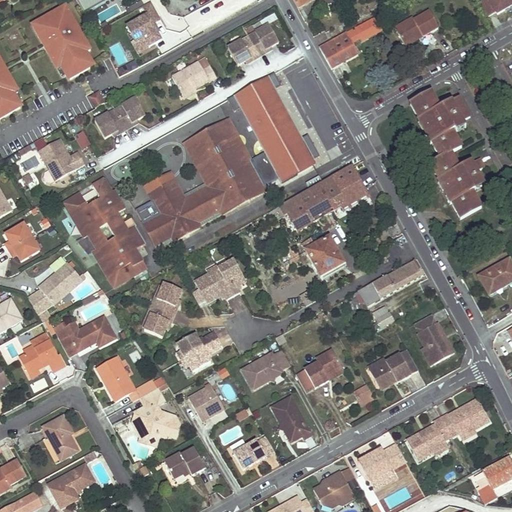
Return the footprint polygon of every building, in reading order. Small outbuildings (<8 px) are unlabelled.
[(110,0),(78,0),(86,14),(110,0)] [(292,0),(298,10),(315,0),(292,0)] [(509,6),(505,0),(482,0),(479,3),(487,18),(496,13),(498,15),(505,10),(504,8),(509,6)] [(148,16),(127,27),(135,41),(137,44),(145,40),(149,48),(162,41),(152,25),(161,20),(151,2),(143,7),(148,16)] [(73,20),(66,7),(36,24),(40,30),(36,32),(43,45),(47,43),(50,49),(46,51),(54,64),(57,61),(62,70),(69,81),(94,67),(86,53),(91,51),(83,38),(79,41),(69,22),(73,20)] [(438,28),(429,12),(413,20),(412,18),(394,28),(403,44),(420,34),(422,37),(438,28)] [(378,24),(375,19),(356,29),(355,28),(319,48),(331,71),(358,56),(349,39),(358,35),(362,42),(373,36),(370,29),(378,24)] [(83,38),(73,20),(69,22),(79,41),(83,38)] [(382,31),(378,24),(370,29),(373,36),(382,31)] [(268,26),(227,49),(238,67),(246,63),(251,60),(253,62),(267,54),(265,52),(270,49),(278,44),(268,26)] [(183,43),(192,39),(188,30),(179,35),(183,43)] [(420,34),(403,44),(404,46),(422,37),(420,34)] [(132,43),(138,54),(149,48),(145,40),(137,44),(135,41),(132,43)] [(0,119),(22,107),(15,96),(10,88),(14,85),(7,73),(3,75),(0,69),(0,68),(4,67),(0,60),(0,119)] [(62,70),(57,61),(54,64),(58,72),(62,70)] [(217,79),(210,67),(202,71),(198,63),(171,78),(183,97),(195,90),(208,82),(209,84),(217,79)] [(274,74),(227,101),(234,113),(242,109),(244,107),(246,111),(244,112),(254,129),(256,128),(260,135),(258,136),(267,152),(252,161),(242,145),(240,146),(236,139),(238,138),(229,120),(185,145),(195,163),(197,162),(201,169),(199,170),(208,187),(211,185),(213,189),(210,190),(187,204),(182,206),(180,203),(165,212),(167,215),(145,227),(157,248),(179,236),(181,239),(196,230),(195,227),(218,214),(217,212),(222,210),(223,211),(241,201),(239,196),(245,192),(246,194),(264,184),(266,188),(316,160),(321,157),(309,135),(303,138),(300,140),(273,92),(276,90),(282,87),(274,74)] [(19,94),(14,85),(10,88),(15,96),(19,94)] [(197,93),(195,90),(183,97),(184,100),(197,93)] [(276,90),(273,92),(300,140),(303,138),(276,90)] [(90,99),(96,109),(104,104),(99,94),(90,99)] [(436,102),(431,94),(428,95),(433,104),(436,102)] [(433,104),(428,95),(413,104),(420,120),(422,119),(427,128),(425,129),(427,134),(429,133),(434,142),(432,143),(440,160),(430,166),(439,181),(442,180),(447,188),(444,190),(446,195),(449,193),(454,202),(451,204),(460,221),(479,210),(474,202),(477,201),(472,192),(474,191),(473,190),(483,184),(477,174),(472,165),(461,171),(456,162),(453,164),(448,157),(452,155),(459,151),(455,143),(458,141),(454,133),(455,132),(454,130),(464,125),(462,123),(470,118),(460,99),(440,110),(436,102),(433,104)] [(146,117),(136,100),(96,122),(106,140),(113,136),(118,133),(120,135),(135,127),(133,124),(138,121),(146,117)] [(466,128),(464,125),(454,130),(455,132),(456,134),(466,128)] [(81,150),(90,146),(82,132),(74,137),(81,150)] [(71,159),(60,141),(40,153),(56,182),(86,166),(79,154),(71,159)] [(30,146),(22,150),(25,155),(33,150),(30,146)] [(195,227),(196,230),(197,232),(270,191),(318,164),(316,160),(266,188),(264,184),(246,194),(245,192),(239,196),(241,201),(223,211),(222,210),(217,212),(218,214),(195,227)] [(472,165),(477,174),(486,169),(481,160),(472,165)] [(341,208),(343,213),(370,199),(353,168),(279,209),(284,218),(288,216),(295,228),(309,220),(310,221),(332,209),(334,212),(341,208)] [(33,178),(29,172),(23,175),(26,182),(33,178)] [(444,190),(447,188),(442,180),(439,181),(438,182),(443,191),(444,190)] [(80,195),(64,205),(84,239),(84,240),(88,237),(96,251),(92,253),(108,279),(131,266),(133,269),(143,263),(141,259),(136,258),(132,260),(129,256),(136,251),(146,246),(131,220),(125,224),(119,215),(126,211),(118,197),(115,199),(105,181),(94,188),(99,197),(101,200),(87,208),(86,204),(80,195)] [(182,206),(187,204),(176,184),(151,198),(159,213),(142,222),(145,227),(167,215),(165,212),(180,203),(182,206)] [(485,188),(483,184),(473,190),(474,191),(475,193),(485,188)] [(0,215),(10,210),(0,193),(0,215)] [(451,204),(454,202),(449,193),(446,195),(445,195),(450,204),(451,204)] [(101,200),(99,197),(86,204),(87,208),(101,200)] [(310,221),(309,220),(295,228),(298,232),(334,212),(332,209),(310,221)] [(25,227),(22,223),(4,234),(8,241),(4,243),(12,256),(16,253),(20,261),(38,249),(36,246),(33,240),(28,233),(25,227)] [(84,239),(82,240),(85,245),(81,247),(88,256),(92,253),(96,251),(88,237),(84,240),(84,239)] [(336,249),(330,239),(307,252),(321,277),(341,266),(332,251),(336,249)] [(346,267),(336,249),(332,251),(341,266),(321,277),(323,280),(346,267)] [(141,259),(136,251),(129,256),(132,260),(136,258),(141,259)] [(33,280),(38,286),(66,263),(60,257),(33,280)] [(193,282),(206,304),(219,296),(222,294),(224,297),(226,300),(239,292),(237,289),(235,287),(239,285),(244,281),(232,260),(226,263),(207,274),(193,282)] [(205,271),(207,274),(226,263),(224,260),(205,271)] [(511,283),(511,263),(510,260),(478,278),(487,293),(500,286),(502,289),(511,283)] [(368,308),(424,277),(417,263),(388,279),(387,277),(360,292),(368,308)] [(79,282),(65,265),(52,275),(54,278),(44,287),(42,284),(35,290),(37,292),(27,300),(35,314),(44,309),(50,306),(50,307),(79,282)] [(54,278),(52,275),(42,284),(44,287),(54,278)] [(162,285),(145,332),(163,339),(166,330),(169,323),(171,324),(177,308),(174,307),(177,300),(180,292),(162,285)] [(502,289),(500,286),(487,293),(490,298),(502,290),(502,289)] [(306,306),(315,302),(310,293),(301,297),(306,306)] [(3,306),(10,301),(8,297),(0,302),(3,306)] [(0,333),(22,321),(10,301),(3,306),(0,302),(0,301),(0,333)] [(44,309),(35,314),(41,324),(45,321),(49,319),(44,309)] [(393,323),(387,311),(374,318),(380,330),(393,323)] [(116,338),(104,316),(79,330),(74,321),(65,326),(62,322),(53,327),(56,333),(69,357),(91,345),(90,342),(95,339),(97,342),(99,347),(116,338)] [(431,317),(414,326),(419,335),(417,336),(425,349),(434,366),(450,357),(447,351),(451,349),(446,340),(445,341),(442,337),(444,336),(437,325),(436,326),(431,317)] [(53,327),(49,319),(45,321),(52,335),(56,333),(53,327)] [(212,354),(224,348),(216,333),(204,340),(201,342),(200,340),(197,335),(179,345),(182,351),(191,367),(194,373),(212,363),(210,358),(209,356),(212,354)] [(59,356),(46,334),(31,342),(33,345),(35,349),(29,353),(19,358),(29,375),(38,370),(45,366),(43,364),(48,361),(49,364),(54,373),(66,367),(60,356),(59,356)] [(282,336),(275,339),(279,346),(286,342),(282,336)] [(35,349),(33,345),(26,348),(29,353),(35,349)] [(425,349),(421,351),(431,368),(434,366),(425,349)] [(191,367),(182,351),(179,353),(188,369),(191,367)] [(272,354),(241,371),(253,391),(283,374),(282,372),(291,367),(282,351),(273,356),(272,354)] [(305,372),(315,390),(329,382),(327,379),(343,370),(333,352),(317,361),(318,364),(305,372)] [(406,352),(399,356),(411,376),(418,373),(406,352)] [(394,379),(397,384),(411,376),(399,356),(369,372),(378,387),(394,379)] [(155,384),(154,382),(136,392),(117,358),(97,369),(106,386),(109,384),(114,393),(111,395),(116,404),(130,396),(134,403),(140,399),(169,384),(165,378),(155,384)] [(10,385),(0,365),(0,391),(3,389),(10,385)] [(40,374),(38,370),(29,375),(31,379),(40,374)] [(306,395),(315,390),(305,372),(296,377),(306,395)] [(394,379),(378,387),(381,393),(397,384),(394,379)] [(109,384),(106,386),(111,395),(114,393),(109,384)] [(169,384),(140,399),(145,409),(135,414),(136,416),(143,429),(144,429),(146,432),(143,434),(141,440),(140,445),(156,449),(159,439),(167,441),(168,438),(177,440),(181,426),(177,418),(162,414),(158,407),(166,403),(160,394),(171,388),(169,384)] [(191,399),(204,423),(226,410),(213,386),(191,399)] [(372,396),(367,387),(357,393),(362,402),(372,396)] [(375,401),(372,396),(362,402),(365,407),(375,401)] [(312,437),(291,399),(271,409),(290,445),(302,438),(304,441),(312,437)] [(422,434),(407,442),(418,463),(433,455),(447,448),(445,443),(459,435),(461,440),(475,433),(490,425),(478,402),(463,410),(464,413),(451,420),(450,417),(449,416),(434,424),(436,426),(437,428),(423,436),(422,434)] [(463,410),(450,417),(451,420),(464,413),(463,410)] [(146,432),(144,429),(143,429),(136,416),(133,426),(141,440),(143,434),(146,432)] [(73,435),(64,418),(43,429),(61,462),(78,452),(70,437),(73,435)] [(422,434),(423,436),(437,428),(436,426),(422,434)] [(225,442),(242,436),(239,427),(222,433),(225,442)] [(477,436),(475,433),(461,440),(463,444),(477,436)] [(269,444),(266,438),(257,443),(256,442),(233,454),(243,471),(266,458),(260,448),(269,444)] [(295,454),(308,451),(306,441),(293,444),(295,454)] [(267,460),(275,455),(269,444),(260,448),(266,458),(267,460)] [(406,464),(397,447),(383,455),(382,452),(372,457),(374,460),(371,462),(369,459),(359,465),(370,484),(406,464)] [(449,451),(447,448),(433,455),(435,459),(449,451)] [(207,470),(196,450),(183,457),(182,455),(166,464),(176,481),(185,476),(191,473),(193,475),(194,477),(207,470)] [(99,459),(96,452),(86,458),(89,464),(99,459)] [(511,480),(511,462),(510,459),(483,473),(491,488),(485,491),(479,494),(485,507),(498,500),(493,491),(511,480)] [(26,477),(18,462),(0,471),(0,495),(12,489),(9,486),(26,477)] [(95,483),(86,466),(65,478),(68,482),(51,491),(62,510),(79,501),(78,498),(75,494),(81,491),(95,483)] [(149,474),(146,468),(141,470),(145,477),(149,474)] [(491,488),(483,473),(477,476),(485,491),(491,488)] [(355,501),(341,474),(324,483),(325,485),(314,491),(323,506),(333,510),(340,506),(342,508),(355,501)] [(373,511),(395,511),(423,503),(414,477),(376,489),(377,491),(368,494),(373,511)] [(68,482),(65,478),(49,487),(51,491),(68,482)] [(37,511),(43,509),(36,495),(3,511),(37,511)] [(313,511),(308,502),(301,506),(297,499),(290,503),(291,505),(287,508),(286,505),(273,511),(313,511)]
